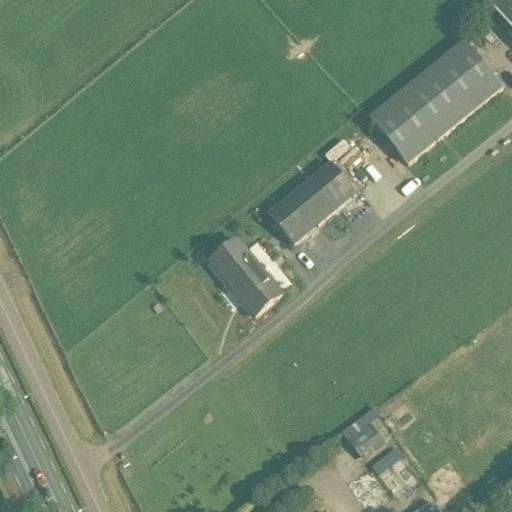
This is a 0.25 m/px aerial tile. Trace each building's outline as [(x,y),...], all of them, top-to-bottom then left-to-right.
[(511,0),(482,0),(511,35),(511,0)] [(370,122),(409,171),(504,93),(465,45),(370,122)] [(294,251),(357,199),(330,166),(267,218),(294,251)] [(283,299),(237,245),(209,268),(255,323),(283,299)] [(377,411),(342,437),(364,466),(387,449),(371,428),(383,419),(377,411)]
